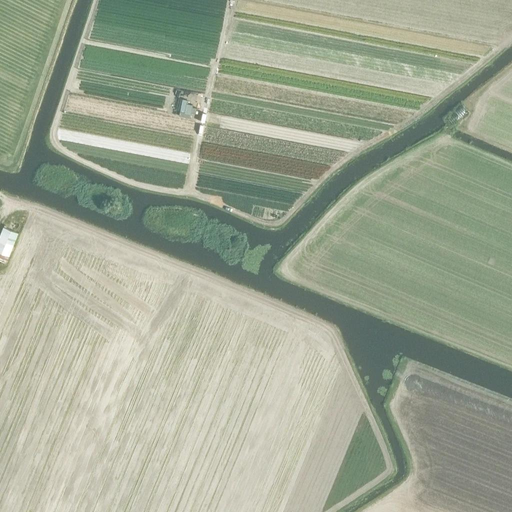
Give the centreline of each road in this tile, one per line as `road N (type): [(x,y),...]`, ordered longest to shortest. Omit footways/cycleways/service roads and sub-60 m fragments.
road 1 (track): [(511,38),(426,112),(336,167),(277,224),(190,193),(133,184),(52,142),(54,115),(96,0)]
road 2 (track): [(363,404),(325,326),(0,195)]
road 3 (track): [(67,0),(11,165),(0,161)]
